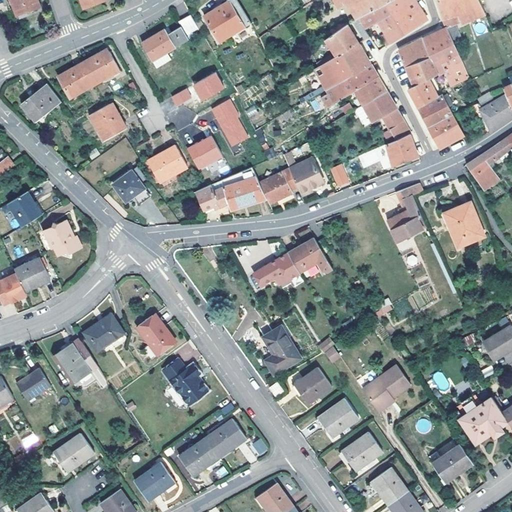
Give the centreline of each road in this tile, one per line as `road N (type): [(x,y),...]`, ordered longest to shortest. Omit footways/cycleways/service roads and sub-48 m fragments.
road 1 (residential): [(136,247),(151,236),(291,223),(437,168)]
road 2 (residential): [(293,453),(136,247)]
road 3 (residential): [(437,168),(385,63),(388,51),(435,23),(429,0)]
road 4 (residential): [(0,115),(136,247)]
road 5 (residential): [(136,247),(62,313),(0,336)]
road 6 (residential): [(293,453),(185,511)]
